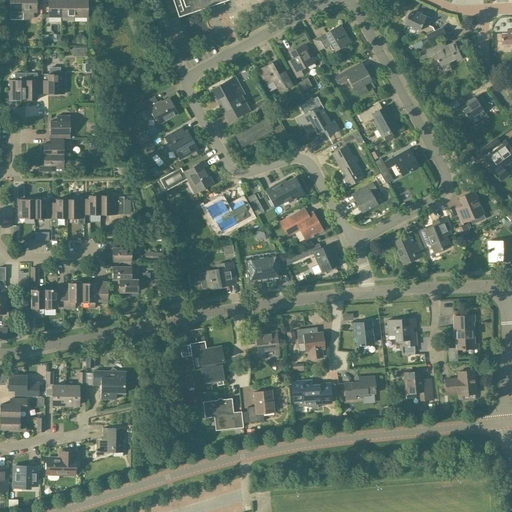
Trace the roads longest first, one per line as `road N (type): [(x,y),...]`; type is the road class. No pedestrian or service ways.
road 1 (residential): [(62,511),(298,445),(511,421)]
road 2 (residential): [(332,0),(185,78),(235,172),(298,159),(311,168)]
road 3 (residential): [(356,241),(441,194),(446,177),(345,0)]
road 4 (residential): [(0,354),(238,307)]
